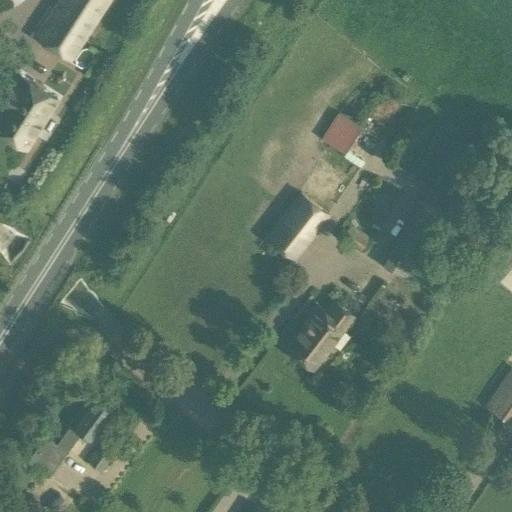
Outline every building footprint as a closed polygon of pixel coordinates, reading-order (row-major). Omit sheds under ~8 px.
[(79,42),(106,0),(58,0),(35,37),(56,51),(67,34),(79,42)] [(0,98),(1,99),(0,101),(0,133),(24,149),(56,98),(18,73),(8,88),(6,87),(1,88),(0,89),(0,98)] [(338,110),(323,138),(349,151),(363,123),(338,110)] [(429,187),(425,195),(447,209),(449,205),(448,204),(450,200),(429,187)] [(300,189),(264,235),(295,258),(330,213),(300,189)] [(411,281),(436,238),(452,211),(447,209),(425,195),(423,194),(381,264),(411,281)] [(454,208),(452,211),(436,238),(451,247),(454,242),(455,243),(470,218),(454,208)] [(342,238),(360,249),(368,236),(350,225),(342,238)] [(492,279),(511,256),(511,246),(503,238),(477,266),(492,279)] [(355,316),(330,297),(322,308),(314,303),(306,312),(307,313),(316,320),(310,328),(332,344),(345,326),(346,327),(355,316)] [(316,320),(307,313),(306,315),(309,317),(305,319),(303,321),(302,324),(304,330),(298,326),(283,346),(313,369),(332,344),(310,328),(316,320)] [(486,404),(506,418),(511,409),(511,368),(511,369),(486,404)] [(69,423),(70,424),(81,432),(91,439),(112,411),(90,396),(69,423)] [(48,477),(81,432),(70,424),(56,444),(45,436),(26,461),(48,477)] [(99,470),(111,453),(99,444),(87,460),(99,470)] [(0,511),(17,511),(22,505),(4,493),(0,498),(0,511)]
